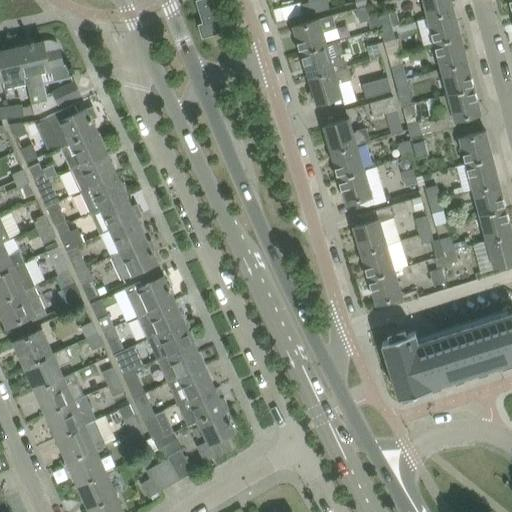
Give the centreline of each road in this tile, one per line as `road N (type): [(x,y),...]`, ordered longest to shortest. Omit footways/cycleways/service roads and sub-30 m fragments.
road 1 (residential): [(145,48),(132,73),(148,126),(298,448)]
road 2 (tertiary): [(181,124),(337,449)]
road 3 (tertiary): [(334,378),(197,76)]
road 4 (residential): [(334,378),(346,328),(267,65)]
road 5 (residential): [(380,467),(441,436),(473,433),(511,447)]
road 6 (residential): [(185,511),(298,448)]
road 7 (residential): [(511,116),(480,0)]
